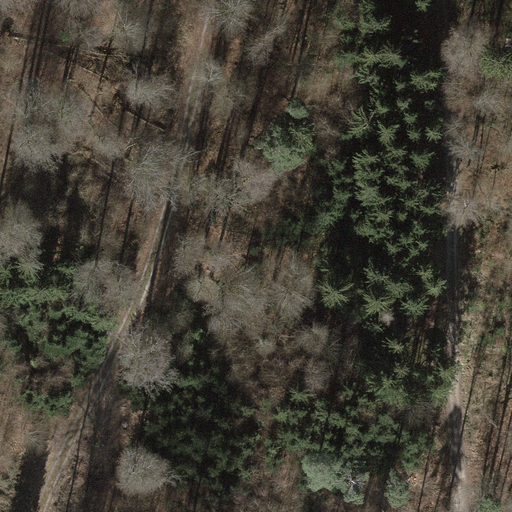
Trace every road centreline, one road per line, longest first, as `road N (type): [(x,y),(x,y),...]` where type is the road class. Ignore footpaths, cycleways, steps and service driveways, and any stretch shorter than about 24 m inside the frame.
road 1 (track): [(219,0),(169,214),(43,511)]
road 2 (track): [(439,0),(463,511)]
